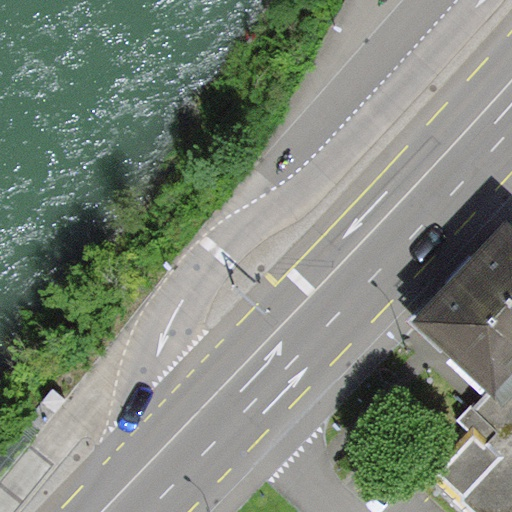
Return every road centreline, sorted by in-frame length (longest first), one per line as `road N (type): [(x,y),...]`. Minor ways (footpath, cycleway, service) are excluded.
road 1 (primary): [(477,0),(335,163),(221,249),(157,360),(153,471)]
road 2 (primary): [(153,471),(511,92)]
